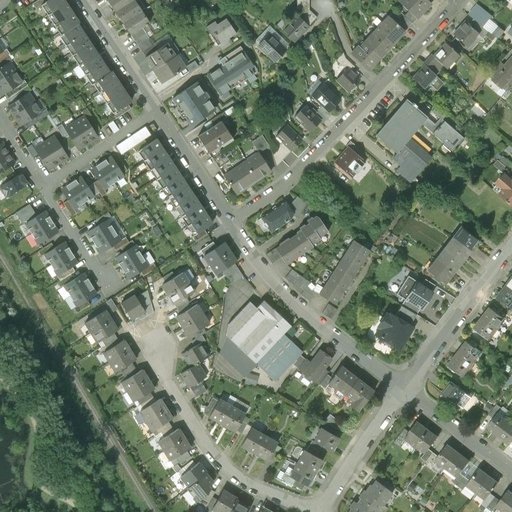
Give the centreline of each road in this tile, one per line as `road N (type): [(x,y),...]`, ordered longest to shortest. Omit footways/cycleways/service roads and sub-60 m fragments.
road 1 (residential): [(229,221),(282,185),(459,0)]
road 2 (residential): [(403,389),(286,295),(229,221)]
road 3 (residential): [(312,511),(253,488),(218,462),(165,380),(157,348)]
road 4 (residential): [(511,248),(403,389)]
road 5 (residential): [(403,389),(321,511)]
road 6 (residential): [(511,471),(403,389)]
road 7 (residential): [(156,111),(43,183)]
road 8 (residential): [(156,111),(81,0)]
road 9 (residential): [(229,221),(156,111)]
